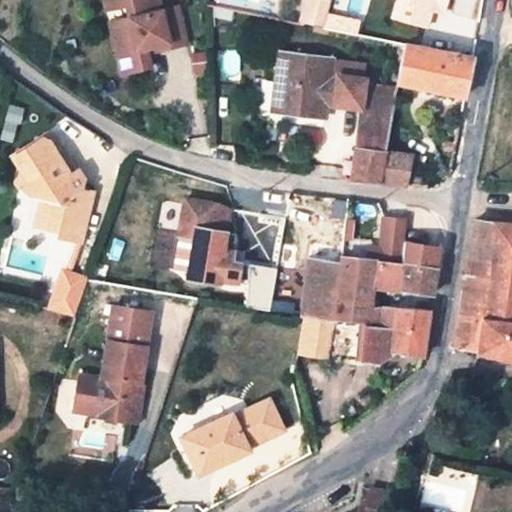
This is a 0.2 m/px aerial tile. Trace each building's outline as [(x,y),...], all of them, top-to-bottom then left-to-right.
[(109,24),(122,74),(148,67),(142,41),(149,40),(151,47),(166,43),(167,48),(184,44),(175,8),(159,12),(156,0),(103,0),(106,10),(125,5),(129,20),(109,24)] [(329,0),(308,0),(301,22),(321,27),(329,0)] [(397,0),(391,22),(424,32),(430,13),(433,0),(397,0)] [(433,0),(430,13),(441,16),(446,0),(433,0)] [(472,58),(404,45),(396,84),(465,97),(472,58)] [(378,184),(384,151),(394,100),(362,96),(363,79),(338,75),(337,81),(329,80),(331,60),(278,53),(271,112),(324,119),(326,105),(327,95),(336,97),(334,106),(359,108),(351,182),(378,184)] [(326,105),(334,106),(336,97),(327,95),(326,105)] [(78,171),(74,174),(66,178),(59,166),(66,162),(49,134),(12,157),(17,166),(12,180),(17,188),(24,185),(29,197),(39,199),(33,225),(57,231),(56,236),(81,243),(93,193),(81,189),(84,179),(78,171)] [(411,156),(384,151),(378,184),(406,187),(411,156)] [(406,187),(418,188),(423,158),(411,156),(406,187)] [(74,174),(66,162),(59,166),(66,178),(74,174)] [(194,241),(187,279),(208,283),(245,283),(248,266),(231,263),(235,236),(225,235),(211,233),(214,208),(185,202),(178,238),(194,241)] [(211,233),(225,235),(228,216),(214,208),(211,233)] [(404,244),(406,223),(384,221),(381,250),(379,263),(401,265),(404,244)] [(472,240),(468,259),(489,262),(494,224),(475,222),(472,240)] [(511,226),(494,224),(489,262),(511,266),(511,226)] [(172,276),(187,279),(194,241),(178,238),(172,276)] [(437,248),(404,244),(401,265),(435,269),(437,248)] [(379,263),(381,250),(367,249),(365,261),(357,260),(341,258),(340,265),(338,285),(372,288),(376,262),(379,263)] [(453,349),(476,352),(481,319),(489,262),(468,259),(465,277),(462,278),(460,300),(453,349)] [(338,285),(340,265),(310,261),(303,315),(308,316),(333,321),(338,285)] [(431,296),(435,269),(401,265),(379,263),(376,262),(372,288),(372,290),(398,291),(431,296)] [(511,266),(489,262),(481,319),(511,322),(511,266)] [(61,271),(46,310),(70,316),(87,281),(61,271)] [(118,285),(130,287),(132,278),(120,276),(118,285)] [(372,288),(338,285),(333,321),(367,326),(370,308),(372,290),(372,288)] [(295,302),(261,297),(259,309),(293,315),(295,302)] [(140,384),(151,313),(113,307),(102,379),(80,376),(75,413),(101,417),(101,419),(137,424),(143,384),(140,384)] [(429,312),(429,311),(382,308),(370,308),(367,326),(333,321),(328,362),(357,366),(358,361),(378,364),(398,351),(423,355),(429,312)] [(333,321),(308,316),(303,356),(328,362),(333,321)] [(511,360),(511,322),(481,319),(476,352),(511,360)] [(292,369),(293,367),(286,366),(284,373),(290,375),(292,369)] [(252,447),(286,430),(273,400),(237,417),(235,413),(185,438),(203,474),(253,450),(252,447)] [(373,490),(368,511),(393,511),(397,495),(373,490)]
